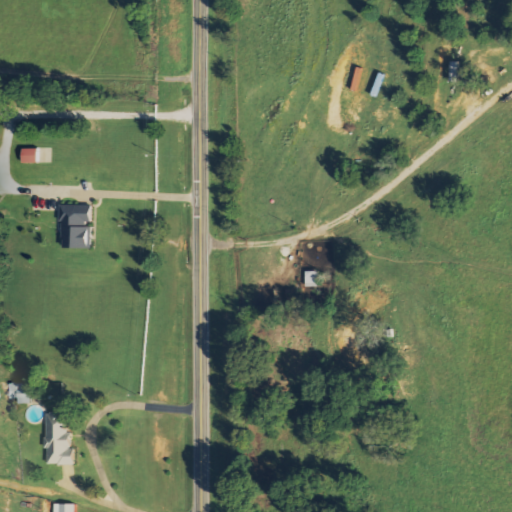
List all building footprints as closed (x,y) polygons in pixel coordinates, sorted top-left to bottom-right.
[(25,163),(40,162),(39,148),(25,148),(25,163)] [(95,205),(64,204),(63,247),(94,248),(95,205)] [(321,270),(309,271),(309,287),(322,286),(321,270)] [(7,383),(8,403),(32,402),(31,382),(7,383)] [(49,465),(77,464),(76,431),(70,431),(70,412),(48,412),(49,465)] [(56,511),(78,511),(78,504),(57,503),(56,511)]
